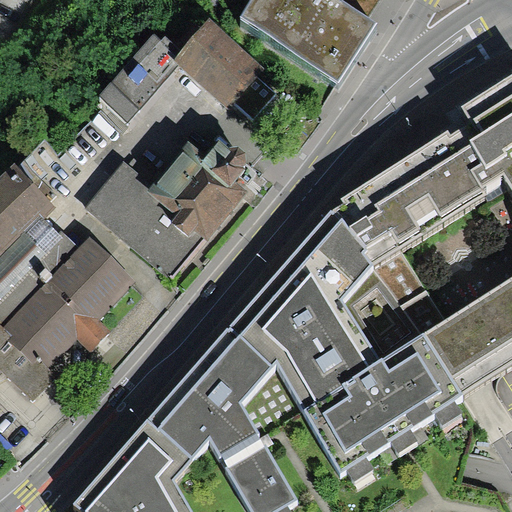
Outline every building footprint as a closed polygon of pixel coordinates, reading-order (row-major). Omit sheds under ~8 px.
[(260,0),(242,28),(338,90),(376,32),(332,4),(334,0),(260,0)] [(263,74),(209,25),(178,61),(174,66),(177,69),(229,113),(235,106),(253,123),(277,97),(257,80),(263,74)] [(100,102),(129,126),(177,69),(174,66),(178,61),(153,39),(100,102)] [(511,90),(456,122),(465,138),(336,217),(330,224),(371,279),(373,282),(424,354),(456,407),(468,399),(481,391),(511,370),(511,90)] [(214,155),(199,173),(184,161),(157,194),(186,217),(178,226),(198,242),(207,250),(243,205),(231,196),(244,180),(214,155)] [(123,166),(85,213),(167,279),(198,242),(178,226),(186,217),(157,194),(123,166)] [(15,170),(0,185),(0,373),(34,405),(58,381),(49,371),(79,344),(92,355),(111,334),(99,322),(136,285),(90,241),(4,331),(0,327),(0,304),(63,242),(52,232),(64,220),(15,170)] [(325,229),(227,340),(272,377),(299,420),(343,491),(403,453),(462,416),(456,407),(424,354),(389,376),(341,313),(371,279),(330,224),(325,229)] [(227,340),(146,435),(188,476),(205,458),(239,511),(291,511),(297,508),(256,441),(275,432),(299,420),(272,377),(227,340)] [(184,511),(175,494),(188,476),(146,435),(85,505),(79,511),(184,511)]
